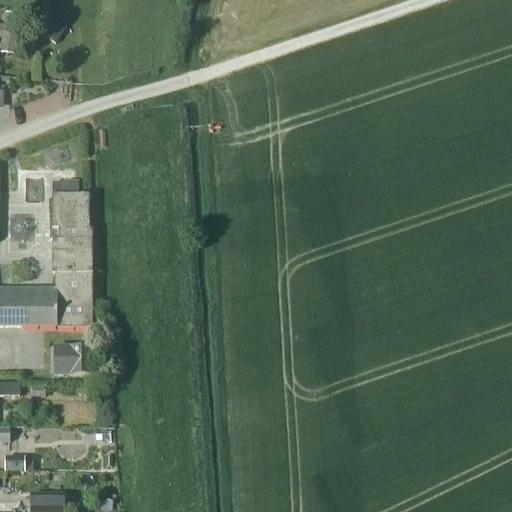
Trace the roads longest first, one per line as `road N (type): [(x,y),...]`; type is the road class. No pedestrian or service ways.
road 1 (track): [(187,79),(427,0)]
road 2 (residential): [(0,142),(187,79)]
